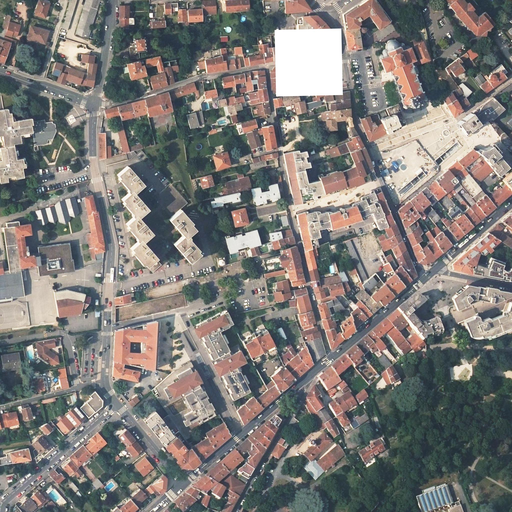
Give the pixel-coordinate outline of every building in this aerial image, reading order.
[(77,0),(70,0),(62,28),(69,30),(77,0)] [(82,37),(93,0),(86,0),(76,35),(82,37)] [(93,0),(82,37),(89,39),(100,0),(105,2),(104,0),(93,0)] [(211,1),(203,1),(203,3),(203,4),(203,9),(216,8),(216,0),(211,1)] [(226,11),(238,11),(237,0),(230,0),(225,0),(226,11)] [(237,0),(238,11),(249,10),(248,0),(237,0)] [(304,0),(285,0),(285,13),(312,11),(304,0)] [(345,12),(342,14),(343,19),(344,23),(345,29),(358,27),(358,23),(359,23),(358,20),(368,14),(378,28),(390,20),(375,0),(362,0),(360,1),(355,5),(350,8),(345,12)] [(443,0),(446,3),(448,2),(452,7),(451,8),(451,9),(455,14),(456,14),(457,14),(460,18),(460,19),(459,20),(464,25),(465,25),(470,30),(474,35),(484,36),(485,31),(485,29),(488,29),(493,25),(472,0),(443,0)] [(50,4),(39,1),(35,15),(44,18),(46,11),(47,11),(50,4)] [(164,3),(165,13),(171,13),(171,9),(178,8),(178,3),(170,3),(164,3)] [(120,11),(120,18),(129,18),(129,6),(120,6),(120,11)] [(182,9),(178,9),(178,21),(186,21),(186,13),(182,13),(182,9)] [(202,9),(187,10),(188,21),(202,20),(202,9)] [(4,36),(5,35),(9,23),(11,16),(6,15),(0,33),(0,36),(4,38),(4,36)] [(314,30),(325,23),(316,15),(301,16),(302,20),(297,20),(297,34),(299,34),(308,34),(309,34),(314,33),(314,32),(315,32),(314,30)] [(132,18),(129,18),(120,18),(120,21),(120,28),(128,28),(128,23),(132,23),(132,18)] [(151,19),(152,21),(149,21),(149,28),(165,27),(165,20),(157,21),(156,19),(155,20),(155,18),(151,19)] [(20,26),(9,23),(5,35),(11,37),(12,35),(16,37),(20,26)] [(311,46),(312,52),(326,50),(338,48),(336,40),(332,32),(329,28),(325,23),(314,30),(315,32),(317,36),(323,34),(324,44),(311,46)] [(48,32),(31,27),(28,37),(38,40),(37,41),(45,43),(48,32)] [(358,27),(345,29),(347,41),(348,49),(362,47),(359,30),(358,27)] [(6,41),(3,40),(0,49),(0,61),(4,63),(13,39),(7,37),(6,41)] [(134,39),(135,46),(129,47),(130,58),(139,57),(138,52),(146,50),(144,37),(134,39)] [(411,40),(419,59),(414,61),(416,65),(426,61),(429,59),(420,37),(411,40)] [(381,55),(380,56),(379,57),(385,71),(389,70),(390,75),(391,74),(394,82),(393,82),(394,84),(395,83),(398,90),(397,90),(397,92),(398,92),(401,98),(400,99),(402,105),(402,106),(403,107),(404,108),(405,107),(406,106),(405,105),(409,103),(410,106),(413,106),(413,105),(413,104),(413,103),(416,102),(416,103),(417,103),(417,104),(420,103),(418,100),(421,98),(421,99),(422,100),(423,101),(424,100),(425,100),(425,99),(425,98),(425,97),(423,96),(421,91),(418,84),(419,84),(418,82),(417,82),(414,76),(415,75),(415,74),(414,74),(411,67),(415,65),(416,65),(414,61),(409,46),(408,45),(407,45),(406,45),(405,45),(404,46),(404,45),(404,44),(404,43),(403,42),(402,42),(401,42),(399,43),(399,44),(398,42),(397,41),(396,40),(395,39),(392,39),(390,39),(388,40),(387,41),(386,42),(386,43),(385,45),(385,47),(386,49),(385,48),(383,49),(382,50),(382,52),(382,53),(383,54),(382,54),(381,55)] [(300,41),(302,48),(304,59),(307,59),(313,58),(312,52),(311,46),(311,45),(308,45),(307,40),(300,41)] [(258,44),(260,54),(263,53),(265,62),(269,61),(273,60),(272,47),(268,47),(268,43),(258,44)] [(304,59),(302,48),(299,48),(297,46),(289,47),(272,47),(273,60),(287,61),(290,60),(304,59)] [(479,55),(473,47),(470,49),(466,52),(470,57),(472,60),(479,55)] [(326,50),(326,56),(330,56),(337,54),(338,49),(338,48),(326,50)] [(220,49),(222,57),(222,63),(225,62),(227,69),(227,70),(240,67),(241,67),(239,59),(227,62),(227,58),(226,49),(220,49)] [(326,50),(312,52),(313,58),(318,58),(325,57),(326,56),(326,50)] [(466,52),(459,58),(462,62),(470,57),(466,52)] [(263,53),(260,54),(248,56),(250,65),(259,63),(265,62),(263,53)] [(93,63),(95,56),(82,54),(81,62),(89,63),(88,70),(95,71),(96,64),(93,63)] [(164,68),(162,62),(161,55),(143,60),(144,65),(145,67),(157,64),(159,72),(164,71),(164,68)] [(222,57),(204,61),(206,68),(206,73),(220,70),(227,69),(225,62),(222,63),(222,57)] [(453,62),(445,68),(448,73),(451,71),(455,76),(464,70),(460,64),(462,62),(459,58),(453,62)] [(177,66),(176,60),(162,62),(164,68),(177,66)] [(147,76),(145,67),(144,65),(141,65),(139,61),(127,64),(131,80),(147,76)] [(331,62),(318,64),(320,72),(314,73),(315,76),(320,75),(320,74),(328,72),(328,71),(332,71),(332,68),(332,66),(331,62)] [(57,82),(61,83),(67,66),(60,63),(60,64),(56,63),(52,74),(56,76),(59,77),(57,82)] [(485,77),(487,80),(492,87),(500,81),(506,77),(504,74),(507,71),(501,63),(490,72),(492,74),(491,74),(490,75),(489,76),(489,77),(489,79),(488,77),(488,76),(487,75),(485,77)] [(305,65),(305,68),(307,75),(307,78),(315,76),(314,73),(320,72),(318,64),(311,64),(305,65)] [(68,66),(67,66),(61,83),(60,84),(69,87),(71,81),(73,82),(77,70),(74,69),(74,70),(67,67),(68,66)] [(178,72),(177,66),(164,68),(164,71),(165,73),(167,85),(170,84),(174,83),(172,73),(178,72)] [(285,76),(291,75),(289,66),(282,67),(283,74),(283,76),(285,76)] [(289,66),(291,75),(292,79),(299,77),(299,76),(298,70),(297,66),(292,66),(289,66)] [(299,76),(307,75),(305,68),(298,70),(299,76)] [(85,73),(77,70),(73,82),(83,86),(86,86),(86,85),(87,76),(85,75),(85,73)] [(86,85),(86,86),(93,87),(95,71),(88,70),(87,76),(86,85)] [(257,71),(249,71),(250,72),(252,90),(257,90),(257,92),(249,93),(250,101),(258,99),(259,103),(267,101),(266,93),(265,89),(264,80),(263,71),(257,71)] [(334,80),(332,71),(328,71),(328,72),(320,74),(320,75),(321,80),(323,86),(325,95),(336,93),(335,83),(328,84),(327,81),(334,80)] [(239,74),(233,75),(234,83),(245,81),(246,88),(235,90),(236,94),(246,92),(246,91),(252,90),(250,72),(246,73),(243,73),(243,74),(239,74)] [(165,73),(151,77),(152,82),(151,82),(153,90),(160,87),(164,86),(167,85),(165,73)] [(480,74),(474,78),(485,93),(490,89),(492,87),(487,80),(485,81),(480,74)] [(236,94),(235,90),(234,83),(233,75),(222,78),(223,87),(230,86),(231,95),(236,94)] [(299,77),(300,87),(316,83),(316,81),(315,76),(307,78),(307,75),(299,76),(299,77)] [(285,76),(283,76),(277,77),(276,77),(278,87),(286,85),(286,80),(285,76)] [(278,87),(276,77),(270,78),(271,90),(273,90),(273,91),(273,93),(280,92),(278,87)] [(299,77),(292,79),(286,80),(286,85),(292,83),(293,88),(297,87),(300,87),(299,77)] [(178,87),(179,88),(181,95),(195,90),(196,100),(199,99),(196,82),(186,85),(178,87)] [(464,95),(465,96),(472,92),(462,84),(458,86),(459,88),(462,92),(464,95)] [(325,95),(323,86),(317,87),(317,86),(314,88),(315,96),(316,97),(319,97),(324,95),(325,95)] [(172,91),(168,93),(169,99),(181,95),(179,88),(172,91)] [(460,93),(462,92),(459,88),(441,97),(452,116),(463,108),(470,104),(465,96),(464,95),(462,96),(460,97),(462,100),(459,102),(460,104),(459,105),(453,95),(455,93),(456,95),(458,94),(458,95),(460,93)] [(204,99),(211,98),(217,97),(216,91),(215,90),(203,92),(204,99)] [(344,92),(336,93),(325,95),(324,95),(326,102),(333,100),(333,97),(335,97),(336,100),(336,104),(330,105),(330,111),(350,109),(349,99),(348,91),(344,92)] [(169,99),(168,93),(154,97),(144,100),(147,113),(148,116),(172,109),(170,104),(169,99)] [(280,97),(282,106),(294,103),(294,105),(295,105),(297,114),(304,113),(304,112),(306,111),(305,109),(304,104),(304,101),(300,102),(298,94),(298,93),(280,97)] [(216,108),(225,106),(224,96),(221,96),(217,97),(211,98),(212,101),(215,101),(216,108)] [(476,109),(472,112),(481,124),(487,120),(489,122),(492,119),(504,108),(493,96),(488,99),(479,107),(480,108),(479,111),(478,111),(476,109)] [(233,97),(224,99),(225,106),(226,106),(234,105),(244,102),(243,97),(233,99),(233,97)] [(280,97),(274,98),(273,98),(274,104),(274,108),(282,106),(280,97)] [(137,102),(131,103),(134,116),(147,113),(144,100),(137,102)] [(318,101),(304,104),(305,109),(319,105),(318,101)] [(234,105),(226,106),(228,116),(230,115),(234,114),(236,114),(235,111),(241,110),(240,108),(246,107),(244,102),(234,105)] [(124,105),(118,106),(121,119),(134,116),(131,103),(124,105)] [(377,112),(378,114),(380,120),(385,133),(405,123),(397,103),(377,112)] [(263,109),(261,105),(255,106),(257,116),(270,113),(269,110),(269,107),(263,109)] [(128,147),(121,119),(118,106),(106,109),(103,110),(105,117),(115,115),(118,126),(117,128),(123,153),(125,152),(129,152),(128,147)] [(8,109),(0,110),(0,136),(2,136),(4,148),(0,148),(0,150),(1,160),(0,160),(0,183),(7,182),(6,178),(15,176),(16,179),(23,178),(22,168),(25,168),(25,164),(23,164),(22,159),(16,160),(13,144),(21,142),(20,134),(33,132),(32,125),(33,124),(33,121),(33,119),(15,121),(15,123),(13,123),(11,113),(9,113),(8,109)] [(330,111),(324,112),(320,113),(321,121),(325,120),(326,130),(335,129),(335,122),(334,120),(346,118),(346,120),(348,121),(349,121),(350,119),(350,109),(330,111)] [(201,111),(186,115),(189,127),(203,124),(201,111)] [(479,125),(470,113),(456,123),(466,136),(467,135),(469,135),(470,135),(471,135),(472,134),(472,133),(473,132),(473,131),(472,130),(479,125)] [(380,120),(377,121),(372,123),(371,120),(370,121),(370,119),(372,118),(372,115),(360,118),(365,131),(368,140),(385,133),(380,120)] [(45,119),(33,121),(33,124),(32,125),(33,132),(35,145),(46,143),(48,139),(53,139),(56,133),(55,125),(54,125),(53,122),(46,123),(45,119)] [(244,133),(256,129),(253,119),(236,123),(238,134),(244,133)] [(501,143),(511,151),(511,140),(510,139),(507,135),(492,119),(489,122),(500,137),(500,140),(500,141),(501,143)] [(262,134),(265,151),(275,149),(274,142),(272,131),(271,125),(261,127),(261,128),(256,129),(244,133),(250,150),(260,147),(256,135),(262,134)] [(353,127),(349,127),(346,127),(348,138),(351,138),(357,136),(358,136),(353,127)] [(336,148),(339,155),(350,152),(363,147),(362,145),(360,141),(359,138),(352,140),(344,143),(345,145),(336,148)] [(474,146),(472,148),(483,157),(493,169),(499,176),(510,167),(508,164),(501,156),(499,154),(500,153),(500,151),(499,149),(499,147),(498,146),(497,145),(495,144),(494,144),(493,144),(492,144),(486,147),(484,148),(482,148),(481,148),(479,148),(478,147),(474,146)] [(336,147),(326,151),(327,155),(330,154),(331,157),(339,155),(336,148),(336,147)] [(363,147),(350,152),(353,162),(354,166),(351,167),(341,172),(344,183),(345,186),(346,188),(354,185),(355,186),(361,184),(372,180),(373,181),(374,181),(375,181),(376,180),(377,180),(377,179),(377,178),(377,177),(376,177),(376,176),(375,176),(374,176),(373,173),(363,152),(365,151),(364,149),(363,147)] [(457,161),(467,172),(483,157),(472,148),(457,161)] [(155,198),(171,184),(140,150),(135,154),(134,150),(129,152),(125,152),(128,161),(125,163),(127,165),(143,184),(155,198)] [(298,150),(283,153),(285,163),(286,165),(287,174),(304,170),(304,167),(310,166),(310,162),(306,163),(305,157),(307,156),(306,151),(299,153),(298,150)] [(408,158),(411,156),(407,150),(400,155),(407,167),(413,163),(411,160),(410,161),(408,158)] [(363,152),(373,173),(374,173),(366,154),(365,151),(363,152)] [(226,153),(213,156),(216,169),(229,166),(226,153)] [(501,156),(508,164),(509,163),(502,155),(501,156)] [(477,179),(479,181),(493,169),(483,157),(467,172),(475,182),(477,179)] [(264,160),(252,163),(247,165),(249,170),(255,169),(265,166),(264,160)] [(457,161),(447,169),(453,175),(456,173),(460,178),(467,172),(457,161)] [(427,166),(430,171),(433,169),(435,167),(432,162),(427,166)] [(126,223),(131,229),(130,229),(133,234),(137,238),(137,240),(138,242),(131,248),(136,253),(135,254),(142,262),(143,261),(148,267),(148,266),(151,268),(154,272),(162,264),(157,258),(158,258),(144,242),(153,234),(139,217),(148,209),(134,193),(143,184),(127,165),(117,174),(122,180),(121,181),(122,183),(128,189),(127,191),(128,192),(121,199),(126,204),(125,206),(132,214),(132,215),(133,216),(126,223)] [(453,175),(447,169),(437,177),(440,181),(444,177),(452,186),(458,181),(457,180),(453,175)] [(304,170),(287,174),(289,185),(298,183),(298,182),(301,181),(302,182),(304,182),(305,183),(307,182),(304,170)] [(511,170),(501,180),(511,192),(511,191),(511,170)] [(322,173),(318,174),(320,180),(322,189),(344,183),(341,172),(340,172),(339,171),(337,171),(329,173),(329,175),(323,176),(322,173)] [(467,172),(460,178),(457,180),(458,181),(472,198),(482,189),(475,182),(467,172)] [(200,177),(203,188),(213,186),(210,175),(200,177)] [(266,179),(268,186),(274,185),(275,184),(273,177),(266,179)] [(489,190),(492,193),(494,191),(495,193),(489,198),(496,206),(502,200),(511,192),(501,180),(500,178),(489,187),(489,190)] [(239,192),(248,190),(246,183),(249,183),(248,179),(239,181),(233,183),(233,182),(225,184),(226,189),(228,188),(230,194),(239,192)] [(445,192),(435,179),(426,187),(436,199),(445,192)] [(320,180),(313,181),(315,191),(322,189),(320,180)] [(307,183),(307,182),(305,183),(304,182),(302,182),(301,181),(298,182),(298,183),(289,185),(292,196),(302,193),(303,197),(305,197),(305,200),(311,199),(312,198),(312,196),(315,195),(316,198),(317,197),(315,191),(313,181),(307,183)] [(452,186),(466,203),(472,198),(458,181),(452,186)] [(268,186),(252,190),(254,202),(257,201),(258,205),(280,200),(280,199),(284,199),(281,183),(275,184),(268,186)] [(322,189),(323,192),(331,189),(338,187),(337,186),(340,185),(341,187),(345,186),(344,183),(322,189)] [(187,203),(171,184),(155,198),(171,217),(169,219),(183,235),(173,244),(190,263),(200,254),(195,249),(196,247),(192,243),(189,240),(189,237),(188,236),(194,230),(187,222),(189,221),(185,216),(181,212),(180,214),(178,211),(187,203)] [(470,208),(466,203),(452,186),(449,189),(467,210),(463,213),(473,225),(477,222),(480,220),(470,208)] [(421,191),(430,202),(431,204),(435,200),(438,204),(439,203),(436,199),(426,187),(421,191)] [(335,211),(330,212),(326,213),(326,211),(315,214),(314,212),(311,212),(307,213),(306,211),(295,214),(299,230),(303,251),(315,247),(317,246),(315,238),(319,237),(317,230),(329,227),(330,229),(361,220),(360,218),(372,213),(379,229),(383,228),(395,224),(391,214),(380,188),(379,188),(378,188),(373,190),(374,191),(365,195),(364,196),(365,198),(360,201),(354,203),(355,205),(344,208),(345,212),(342,212),(341,213),(338,214),(337,210),(335,211)] [(323,192),(322,189),(315,191),(317,197),(318,197),(319,196),(320,194),(324,193),(323,192)] [(482,189),(472,198),(476,202),(486,214),(490,211),(491,210),(496,206),(489,198),(488,197),(482,189)] [(430,202),(421,191),(413,197),(422,208),(430,202)] [(225,195),(210,199),(213,214),(218,213),(217,206),(222,205),(222,203),(225,202),(232,201),(232,202),(241,200),(239,192),(230,194),(227,195),(225,195)] [(302,193),(292,196),(293,201),(294,205),(303,202),(305,201),(305,200),(305,197),(303,197),(302,193)] [(105,247),(101,224),(98,212),(96,213),(93,195),(83,197),(91,233),(86,234),(89,249),(94,248),(95,254),(103,253),(106,252),(105,247)] [(56,205),(54,205),(54,204),(49,206),(49,207),(35,211),(39,224),(44,226),(49,222),(55,224),(58,219),(59,223),(66,224),(70,220),(70,216),(75,218),(80,214),(75,197),(65,200),(65,201),(59,201),(56,205)] [(427,214),(422,208),(413,197),(409,201),(412,204),(414,209),(419,216),(422,220),(428,215),(427,214)] [(412,204),(409,201),(397,211),(401,220),(404,228),(416,219),(419,216),(414,209),(413,210),(409,213),(406,209),(410,206),(412,204)] [(486,214),(476,202),(470,208),(480,220),(483,217),(486,214)] [(447,212),(454,220),(464,233),(469,229),(473,225),(463,213),(456,205),(454,207),(453,206),(451,206),(449,208),(449,210),(450,210),(447,212)] [(230,211),(234,227),(248,224),(244,208),(230,211)] [(440,217),(438,215),(433,209),(427,214),(428,215),(433,222),(435,221),(440,217)] [(511,229),(511,210),(511,212),(501,220),(511,229)] [(439,214),(438,215),(440,217),(447,227),(457,239),(461,236),(464,233),(454,220),(451,223),(445,217),(443,219),(439,214)] [(415,228),(413,225),(417,222),(416,219),(404,228),(405,231),(406,234),(415,228)] [(0,301),(12,300),(12,299),(25,297),(21,270),(38,267),(39,277),(76,272),(74,260),(72,260),(70,243),(38,248),(39,257),(36,257),(35,255),(30,256),(28,247),(26,247),(24,236),(32,235),(31,224),(20,226),(19,221),(6,223),(7,227),(3,228),(9,270),(4,271),(3,262),(0,261),(0,301)] [(435,221),(433,222),(441,231),(442,229),(435,221)] [(395,224),(383,228),(386,233),(388,238),(399,233),(397,229),(395,224)] [(495,226),(489,231),(499,240),(511,251),(511,250),(511,237),(511,240),(502,232),(504,230),(497,224),(495,226)] [(422,234),(418,226),(415,228),(406,234),(409,240),(411,247),(421,241),(419,236),(422,234)] [(442,232),(452,244),(455,241),(457,239),(447,227),(442,232)] [(226,239),(230,254),(250,249),(257,247),(261,245),(256,230),(226,239)] [(291,230),(280,232),(282,239),(283,239),(293,236),(291,233),(291,230)] [(425,234),(428,238),(431,242),(425,246),(434,259),(439,255),(443,252),(434,238),(429,231),(425,234)] [(492,249),(491,247),(499,240),(489,231),(478,240),(470,248),(478,253),(482,255),(487,250),(488,252),(492,249)] [(269,233),(271,242),(278,240),(282,239),(280,232),(269,233)] [(394,272),(390,264),(388,261),(385,256),(382,251),(371,232),(357,237),(364,258),(377,253),(386,271),(388,271),(390,275),(386,279),(387,281),(384,283),(393,295),(400,289),(404,285),(394,272)] [(434,238),(443,252),(447,248),(452,244),(442,232),(441,232),(434,238)] [(400,237),(399,233),(388,238),(385,239),(379,241),(384,250),(390,248),(391,249),(400,241),(402,240),(400,237)] [(293,236),(283,239),(285,246),(294,243),(294,242),(294,240),(293,236)] [(273,250),(280,247),(278,240),(271,242),(272,248),(273,250)] [(343,245),(349,257),(361,281),(362,284),(368,280),(359,261),(352,246),(349,240),(342,242),(343,245)] [(404,245),(402,240),(400,241),(391,249),(395,257),(405,249),(404,245)] [(261,245),(257,247),(259,254),(268,251),(269,250),(269,249),(272,248),(271,242),(261,245)] [(342,242),(330,246),(332,253),(336,252),(335,247),(343,245),(342,242)] [(287,271),(298,268),(300,268),(300,267),(298,260),(295,249),(295,246),(279,250),(280,253),(280,255),(262,260),(263,263),(262,263),(262,265),(263,265),(265,271),(281,268),(280,267),(283,266),(286,267),(287,271)] [(419,246),(413,250),(418,262),(427,265),(430,263),(434,259),(425,246),(421,250),(419,246)] [(252,256),(259,254),(257,247),(250,249),(252,256)] [(316,268),(313,259),(317,258),(316,256),(318,255),(315,247),(303,251),(307,267),(308,270),(316,268)] [(478,253),(470,248),(452,264),(453,269),(469,273),(472,274),(472,267),(474,268),(475,264),(478,253)] [(408,255),(405,249),(395,257),(400,266),(409,259),(408,255)] [(511,250),(511,251),(503,264),(508,268),(511,262),(511,250)] [(349,257),(345,260),(356,284),(361,281),(349,257)] [(472,267),(472,274),(502,280),(503,277),(507,278),(506,281),(508,281),(511,280),(511,270),(508,268),(503,264),(490,258),(486,267),(475,264),(474,268),(472,267)] [(409,259),(400,266),(411,279),(414,277),(416,275),(413,267),(409,259)] [(400,266),(397,269),(394,272),(404,285),(407,282),(411,279),(400,266)] [(298,268),(287,271),(288,277),(289,277),(289,279),(286,280),(287,286),(291,285),(304,283),(304,280),(303,277),(302,277),(301,273),(300,268),(298,268)] [(339,276),(341,283),(344,292),(349,289),(346,282),(348,281),(342,268),(337,270),(339,276)] [(284,270),(263,275),(264,278),(285,274),(284,270)] [(364,288),(363,289),(369,295),(372,299),(375,302),(377,299),(380,302),(381,305),(387,300),(393,295),(384,283),(376,273),(368,280),(362,284),(364,288)] [(339,276),(324,279),(321,280),(318,274),(317,274),(309,275),(313,289),(324,287),(328,286),(341,283),(339,276)] [(287,286),(286,280),(285,280),(276,283),(276,285),(277,285),(278,288),(287,286)] [(328,286),(329,292),(322,293),(322,292),(324,291),(325,291),(324,287),(313,289),(316,299),(320,298),(334,295),(344,292),(341,283),(328,286)] [(278,288),(277,285),(276,285),(277,288),(274,289),(275,292),(280,292),(281,294),(289,292),(289,291),(287,286),(278,288)] [(476,299),(477,291),(478,287),(472,287),(472,286),(466,285),(465,286),(462,289),(461,287),(459,289),(456,292),(457,293),(452,297),(457,309),(469,304),(468,301),(471,298),(476,299)] [(305,288),(293,290),(294,294),(295,298),(296,297),(306,294),(307,294),(306,290),(305,288)] [(477,291),(476,299),(495,302),(511,295),(511,294),(509,293),(500,292),(500,291),(496,291),(496,290),(485,288),(484,292),(477,291)] [(363,289),(355,295),(359,300),(362,303),(366,307),(368,309),(371,314),(377,309),(381,305),(380,302),(377,299),(375,302),(372,299),(369,295),(363,289)] [(86,296),(86,294),(67,290),(55,292),(59,317),(82,313),(83,309),(85,309),(89,304),(91,297),(86,296)] [(293,290),(289,291),(289,292),(281,294),(280,292),(275,292),(273,293),(275,299),(275,302),(282,301),(281,299),(290,297),(290,295),(294,294),(293,290)] [(114,297),(115,305),(131,302),(129,297),(133,296),(133,292),(117,296),(114,297)] [(296,297),(299,309),(310,306),(308,298),(306,294),(296,297)] [(345,309),(334,295),(320,298),(321,300),(322,303),(331,300),(333,306),(335,312),(342,310),(345,309)] [(356,304),(349,296),(348,297),(352,302),(355,305),(356,304)] [(397,310),(424,340),(426,339),(426,337),(432,335),(433,336),(443,332),(435,313),(432,314),(431,314),(430,314),(429,313),(429,312),(428,311),(428,310),(428,309),(429,308),(430,307),(426,298),(425,299),(423,299),(422,299),(419,298),(417,298),(416,297),(414,296),(411,299),(401,307),(397,310)] [(331,300),(322,303),(317,305),(319,311),(321,319),(329,316),(327,308),(333,306),(331,300)] [(359,300),(356,304),(355,305),(361,311),(367,318),(369,315),(371,314),(368,309),(366,307),(362,303),(359,300)] [(353,311),(350,314),(354,329),(361,322),(367,318),(361,311),(355,305),(352,302),(350,303),(349,306),(353,311)] [(503,314),(495,317),(501,331),(509,327),(511,326),(511,325),(511,302),(508,304),(505,303),(502,311),(503,314)] [(350,314),(348,308),(345,309),(342,310),(345,320),(343,322),(344,323),(341,324),(340,325),(341,330),(342,331),(339,333),(343,338),(349,333),(354,329),(350,314)] [(297,314),(301,326),(312,323),(314,322),(312,316),(311,310),(297,314)] [(405,327),(413,336),(406,342),(413,350),(413,349),(424,340),(397,310),(392,315),(386,320),(398,333),(405,327)] [(329,316),(321,319),(323,325),(325,331),(333,328),(340,325),(338,320),(331,322),(329,316)] [(471,336),(477,336),(480,335),(481,337),(485,336),(488,335),(488,336),(501,331),(495,317),(489,320),(489,321),(484,323),(484,322),(478,324),(477,322),(479,321),(477,316),(476,316),(464,320),(466,324),(471,336)] [(252,360),(242,340),(232,320),(215,328),(211,319),(197,322),(223,375),(228,372),(252,360)] [(155,322),(155,320),(115,330),(115,331),(155,322)] [(398,333),(386,320),(379,326),(371,333),(384,348),(388,352),(389,351),(385,346),(387,345),(383,341),(383,340),(382,338),(382,336),(384,333),(405,356),(413,350),(406,342),(398,333)] [(114,351),(113,362),(123,364),(153,370),(154,348),(152,348),(153,341),(154,341),(155,322),(115,331),(114,346),(116,346),(115,348),(115,351),(114,351)] [(312,323),(301,326),(298,327),(302,337),(306,335),(317,332),(317,329),(316,326),(313,327),(312,323)] [(510,329),(509,327),(501,331),(488,336),(488,335),(485,336),(487,337),(489,337),(491,337),(493,336),(510,329)] [(246,338),(242,340),(252,360),(255,365),(261,359),(257,353),(256,352),(261,348),(262,349),(268,353),(274,346),(265,328),(261,331),(261,330),(259,330),(246,336),(246,338)] [(336,334),(333,328),(325,331),(327,339),(331,349),(338,343),(343,338),(339,333),(338,332),(336,334)] [(317,332),(306,335),(307,340),(320,336),(320,334),(319,331),(317,332)] [(366,338),(376,349),(379,352),(384,348),(371,333),(369,334),(366,338)] [(304,341),(304,342),(306,346),(313,364),(319,359),(325,354),(320,336),(307,340),(304,341)] [(367,350),(371,354),(376,349),(366,338),(362,340),(360,342),(367,350)] [(424,340),(413,349),(417,353),(427,345),(426,339),(424,340)] [(54,340),(36,343),(38,356),(52,365),(59,364),(58,356),(50,350),(49,349),(55,348),(54,340)] [(355,347),(353,348),(364,359),(365,361),(368,359),(363,354),(367,350),(360,342),(355,347)] [(280,357),(284,365),(295,379),(303,373),(308,368),(297,354),(291,346),(288,349),(290,351),(285,354),(280,357)] [(297,354),(308,368),(310,366),(313,364),(306,346),(297,354)] [(348,352),(344,356),(351,364),(354,367),(364,359),(353,348),(348,352)] [(18,352),(1,355),(3,370),(9,369),(9,368),(20,366),(18,352)] [(351,364),(344,356),(337,362),(330,368),(341,380),(342,379),(338,375),(351,364)] [(386,370),(391,366),(381,356),(377,360),(386,370)] [(255,365),(252,360),(228,372),(231,377),(230,377),(231,381),(232,380),(240,396),(264,384),(255,365)] [(122,368),(123,364),(113,362),(112,375),(137,381),(139,372),(122,368)] [(197,374),(191,362),(172,373),(171,374),(161,382),(156,386),(151,390),(168,414),(179,430),(186,440),(195,435),(193,430),(201,426),(199,423),(218,413),(197,374)] [(282,384),(285,388),(292,382),(295,379),(284,365),(282,367),(282,366),(275,371),(278,374),(277,375),(278,377),(280,379),(281,382),(282,381),(283,383),(282,384)] [(402,383),(391,367),(386,371),(391,382),(393,389),(402,383)] [(349,388),(342,379),(341,380),(330,368),(325,373),(318,378),(318,379),(330,394),(337,390),(334,385),(337,383),(341,389),(342,388),(344,391),(349,388)] [(66,369),(58,370),(62,389),(68,387),(66,369)] [(391,382),(386,371),(382,375),(388,384),(391,382)] [(35,396),(34,391),(44,390),(42,378),(32,379),(33,391),(30,391),(31,396),(35,396)] [(272,381),(265,387),(266,388),(267,390),(255,400),(252,397),(235,411),(242,425),(253,415),(272,399),(279,393),(272,381)] [(306,399),(320,419),(327,414),(323,408),(318,400),(322,397),(313,386),(309,393),(306,398),(306,399)] [(89,395),(91,397),(80,407),(89,418),(93,414),(100,408),(103,406),(103,400),(95,390),(89,395)] [(356,396),(355,397),(360,405),(363,402),(363,400),(368,396),(363,390),(356,396)] [(343,412),(346,410),(348,413),(354,408),(354,409),(358,406),(356,403),(349,392),(335,401),(342,413),(343,412)] [(135,396),(128,402),(132,406),(139,400),(135,396)] [(326,428),(324,425),(320,419),(306,399),(301,407),(304,408),(305,406),(312,415),(320,429),(324,430),(326,428)] [(335,401),(328,405),(336,417),(342,413),(335,401)] [(33,417),(30,406),(29,403),(27,404),(17,406),(18,411),(22,410),(24,420),(33,417)] [(83,423),(87,419),(75,405),(72,408),(71,406),(67,409),(68,411),(65,414),(77,428),(83,423)] [(174,435),(179,430),(168,414),(161,420),(154,411),(143,420),(151,430),(153,429),(154,431),(156,434),(155,435),(171,455),(172,454),(174,456),(175,458),(174,458),(177,461),(176,462),(180,467),(192,468),(196,464),(195,463),(199,459),(191,448),(187,450),(186,448),(185,449),(174,435)] [(0,428),(18,423),(15,412),(10,413),(5,414),(6,416),(0,417),(0,428)] [(342,413),(336,417),(342,428),(349,423),(343,412),(342,413)] [(366,413),(350,424),(353,430),(369,419),(366,413)] [(327,414),(320,419),(324,425),(331,420),(327,414)] [(278,430),(277,429),(281,421),(275,416),(267,423),(263,426),(274,436),(278,430)] [(47,423),(45,424),(41,426),(47,433),(52,429),(51,428),(54,424),(51,420),(48,424),(47,423)] [(336,428),(331,420),(324,425),(326,428),(332,436),(337,433),(336,428)] [(73,426),(69,421),(61,428),(65,433),(73,426)] [(223,422),(205,433),(214,448),(223,441),(230,435),(223,422)] [(272,440),(274,436),(263,426),(257,431),(270,443),(272,440)] [(102,429),(98,432),(103,439),(107,436),(102,429)] [(119,435),(127,446),(135,440),(130,433),(126,429),(119,435)] [(268,447),(270,443),(257,431),(250,437),(266,450),(268,447)] [(91,441),(90,442),(85,446),(92,454),(95,458),(98,455),(95,451),(106,442),(103,439),(98,432),(90,439),(91,441)] [(214,448),(205,433),(204,432),(202,433),(205,439),(199,443),(207,455),(211,451),(214,448)] [(312,446),(303,455),(310,462),(311,463),(314,459),(332,441),(324,434),(314,444),(314,442),(312,441),(309,444),(310,445),(312,446)] [(36,448),(33,450),(35,457),(49,445),(41,436),(32,443),(36,448)] [(250,437),(248,439),(257,447),(255,451),(262,456),(266,450),(250,437)] [(247,464),(255,451),(257,447),(248,439),(240,446),(235,451),(241,457),(248,451),(250,453),(248,457),(247,456),(246,459),(244,459),(243,460),(247,464)] [(278,459),(284,449),(285,450),(289,445),(281,439),(271,455),(278,459)] [(381,439),(369,447),(375,457),(385,451),(383,448),(386,446),(381,439)] [(135,440),(127,446),(126,447),(134,457),(143,450),(135,440)] [(199,459),(200,461),(202,459),(207,455),(199,443),(191,448),(199,459)] [(92,454),(85,446),(84,445),(76,451),(70,457),(72,460),(78,466),(92,454)] [(344,454),(337,445),(317,462),(316,463),(324,472),(344,454)] [(28,447),(6,453),(6,456),(0,456),(0,464),(30,459),(28,447)] [(375,457),(369,447),(358,454),(364,463),(375,457)] [(243,460),(241,457),(235,451),(227,457),(220,464),(228,473),(229,474),(230,475),(235,471),(237,470),(234,468),(240,463),(243,460)] [(255,451),(247,464),(254,470),(255,469),(262,456),(255,451)] [(352,466),(345,456),(341,459),(348,469),(352,466)] [(142,476),(152,469),(145,459),(135,466),(142,476)] [(311,463),(310,462),(305,466),(316,478),(324,472),(316,463),(317,462),(314,459),(311,463)] [(78,466),(72,460),(63,468),(70,475),(73,473),(77,477),(83,472),(78,466)] [(212,470),(205,476),(217,483),(228,473),(220,464),(212,470)] [(254,470),(247,464),(243,467),(242,468),(240,469),(238,472),(242,475),(241,476),(249,480),(254,470)] [(57,472),(55,470),(49,475),(57,483),(64,478),(60,472),(59,473),(58,474),(57,472)] [(245,487),(230,475),(229,474),(219,484),(225,488),(228,490),(240,497),(245,487)] [(163,475),(146,489),(150,494),(156,489),(160,494),(162,493),(165,490),(166,479),(163,475)] [(207,492),(217,483),(205,476),(199,482),(192,488),(205,496),(207,492)] [(249,480),(241,476),(238,481),(245,487),(249,480)] [(98,479),(93,484),(97,489),(100,487),(103,485),(98,479)] [(73,482),(70,485),(75,492),(79,489),(73,482)] [(225,488),(219,484),(218,484),(214,490),(215,491),(213,495),(219,498),(225,488)] [(438,511),(453,506),(452,502),(446,486),(415,498),(420,511),(438,511)] [(41,488),(30,498),(37,506),(39,508),(44,505),(45,503),(50,499),(41,488)] [(134,495),(130,499),(136,506),(140,503),(140,502),(146,496),(147,497),(150,494),(146,489),(146,488),(142,492),(136,497),(134,495)] [(209,498),(205,496),(192,488),(189,490),(185,494),(194,500),(196,495),(202,499),(200,505),(206,509),(208,502),(209,498)] [(231,496),(230,498),(227,503),(234,507),(236,503),(240,497),(228,490),(227,493),(230,495),(231,496)] [(179,499),(174,503),(181,511),(183,511),(195,501),(194,500),(185,494),(179,499)] [(30,511),(37,506),(30,498),(20,507),(23,511),(30,511)] [(136,506),(130,499),(119,509),(121,511),(131,511),(137,507),(136,506)] [(53,501),(48,504),(52,509),(56,505),(53,501)] [(462,511),(459,502),(455,503),(457,507),(448,510),(448,511),(462,511)]
